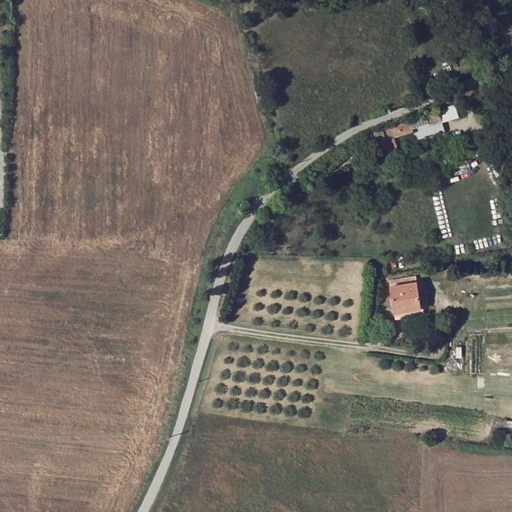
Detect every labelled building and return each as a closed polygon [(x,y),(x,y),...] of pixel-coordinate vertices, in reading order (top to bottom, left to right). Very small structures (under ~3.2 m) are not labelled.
[(389,152),(397,149),(393,137),(412,132),(414,140),(443,131),(438,113),(427,116),(425,116),(374,133),(379,150),(381,157),(390,154),(389,152)] [(374,133),(367,135),(372,153),(379,150),(374,133)] [(415,283),(417,283),(416,278),(389,282),(390,287),(415,283)] [(390,287),(394,314),(407,312),(406,310),(419,308),(415,283),(390,287)] [(422,307),(419,308),(406,310),(407,312),(394,314),(395,317),(423,312),(422,307)]
